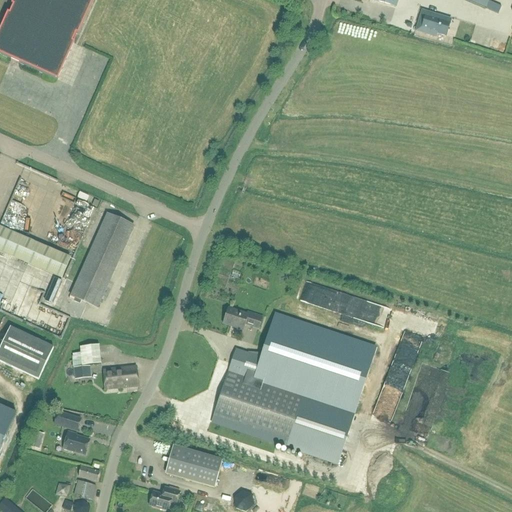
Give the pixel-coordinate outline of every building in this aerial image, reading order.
[(12,0),(0,27),(0,55),(56,81),(93,0),(12,0)] [(396,8),(398,0),(464,0),(485,9),(489,0),(372,0),(373,1),(396,8)] [(405,0),(403,15),(411,16),(413,0),(405,0)] [(451,21),(422,12),(419,20),(423,21),(419,33),(435,37),(436,34),(446,37),(451,21)] [(77,203),(87,206),(89,200),(79,197),(77,203)] [(106,215),(70,296),(97,309),(134,227),(106,215)] [(0,252),(38,269),(45,271),(62,279),(70,259),(0,229),(0,252)] [(0,271),(11,276),(13,271),(0,266),(0,271)] [(287,281),(296,279),(295,273),(286,275),(287,281)] [(258,330),(262,318),(247,314),(247,316),(228,310),(223,325),(242,331),(244,326),(258,330)] [(337,464),(376,348),(276,315),(261,359),(236,351),(212,423),(337,464)] [(56,337),(62,339),(66,330),(59,328),(56,337)] [(0,349),(0,363),(38,381),(53,349),(10,329),(0,349)] [(101,365),(99,346),(79,348),(80,354),(81,368),(73,369),(75,380),(91,378),(90,366),(101,365)] [(103,371),(104,390),(139,387),(135,367),(103,371)] [(0,448),(15,415),(0,408),(0,448)] [(54,424),(77,431),(80,420),(57,413),(54,424)] [(29,447),(40,450),(44,434),(33,431),(29,447)] [(63,450),(67,451),(68,453),(71,454),(73,453),(85,456),(89,441),(75,437),(76,435),(68,433),(63,450)] [(222,462),(173,448),(165,475),(214,490),(222,462)] [(80,468),(78,477),(96,482),(99,473),(80,468)] [(341,472),(337,485),(349,488),(352,475),(341,472)] [(77,481),(74,495),(76,495),(81,497),(80,499),(92,503),(96,487),(77,481)] [(58,485),(54,497),(66,499),(70,487),(70,485),(67,484),(66,486),(58,485)] [(165,497),(153,494),(149,507),(166,511),(168,511),(171,504),(176,505),(180,494),(167,490),(165,497)] [(19,511),(5,499),(0,505),(0,511),(19,511)] [(65,501),(62,509),(70,511),(73,504),(65,501)] [(83,502),(75,504),(73,511),(87,511),(89,508),(83,502)]
